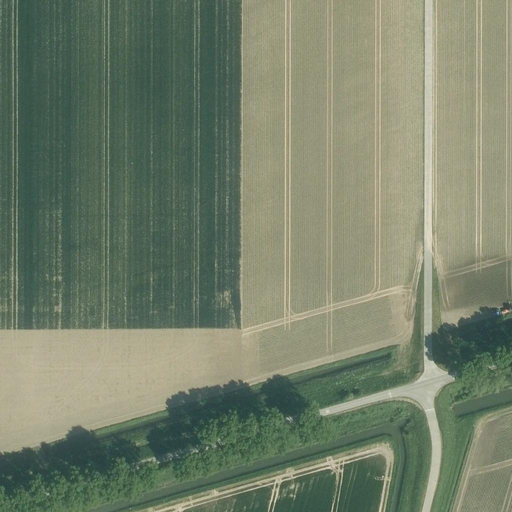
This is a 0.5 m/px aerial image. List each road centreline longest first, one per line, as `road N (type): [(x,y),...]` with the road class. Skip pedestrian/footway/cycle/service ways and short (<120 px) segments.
road 1 (unclassified): [(0,505),(427,384)]
road 2 (track): [(263,429),(107,449),(0,481)]
road 3 (unclassified): [(425,511),(436,458),(427,384)]
